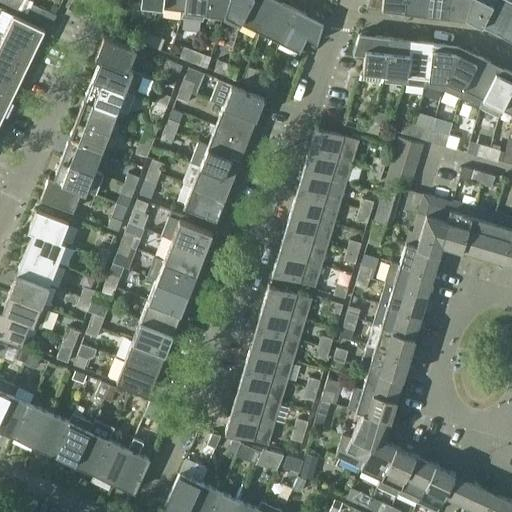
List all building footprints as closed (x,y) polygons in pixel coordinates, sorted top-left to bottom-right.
[(27,13),(33,3),(32,3),(33,1),(30,0),(9,0),(7,4),(17,9),(27,13)] [(206,10),(207,0),(185,0),(184,8),(185,8),(182,17),(203,20),(206,10)] [(207,0),(206,10),(224,12),(227,0),(207,0)] [(250,0),(227,0),(224,12),(240,21),(250,0)] [(250,0),(240,21),(260,30),(275,0),(250,0)] [(275,0),(260,30),(280,40),(295,9),(277,0),(275,0)] [(368,4),(404,8),(404,0),(367,0),(366,5),(368,5),(368,4)] [(404,0),(404,8),(425,11),(426,0),(404,0)] [(426,0),(425,11),(447,13),(448,0),(426,0)] [(448,0),(447,13),(465,16),(470,0),(448,0)] [(470,0),(465,16),(481,23),(492,0),(470,0)] [(502,34),(511,13),(511,0),(492,0),(481,23),(502,34)] [(33,3),(27,13),(51,25),(56,14),(55,13),(58,6),(53,4),(50,11),(48,10),(33,3)] [(322,22),(295,9),(280,40),(299,50),(307,36),(316,40),(316,41),(317,42),(323,21),(322,21),(322,22)] [(511,13),(502,34),(511,38),(511,13)] [(3,33),(35,48),(40,36),(37,35),(41,27),(13,14),(3,33)] [(140,41),(151,45),(155,35),(144,31),(140,41)] [(360,78),(383,81),(386,70),(389,36),(360,33),(360,32),(359,31),(353,52),(365,53),(363,69),(360,78)] [(0,55),(25,68),(35,48),(3,33),(0,40),(0,55)] [(103,43),(100,42),(95,56),(100,58),(100,56),(128,67),(128,66),(136,47),(130,44),(107,35),(103,43)] [(165,38),(155,35),(151,45),(161,49),(165,38)] [(407,73),(410,39),(389,36),(386,70),(383,81),(404,83),(407,73)] [(428,75),(427,75),(431,41),(410,39),(407,73),(404,83),(425,86),(426,84),(428,75)] [(457,44),(431,41),(427,75),(428,75),(426,84),(443,90),(447,78),(457,44)] [(460,97),(463,86),(479,55),(457,44),(447,78),(443,90),(460,97)] [(180,57),(190,61),(195,50),(184,46),(180,57)] [(195,50),(190,61),(201,64),(205,54),(195,50)] [(0,79),(16,87),(25,68),(0,55),(0,79)] [(498,65),(479,55),(463,86),(460,97),(478,106),(498,65)] [(133,68),(128,66),(128,67),(100,56),(100,58),(92,77),(124,89),(131,92),(133,92),(135,93),(143,72),(133,68)] [(229,63),(218,59),(214,70),(224,74),(229,63)] [(183,65),(172,60),(168,70),(179,75),(183,65)] [(239,67),(229,63),(224,74),(235,78),(239,67)] [(511,71),(498,65),(478,106),(498,117),(502,105),(511,85),(511,71)] [(268,79),(258,75),(254,86),(264,89),(268,79)] [(124,89),(92,77),(84,97),(117,109),(125,113),(133,92),(131,92),(124,89)] [(184,78),(180,88),(192,92),(195,82),(184,78)] [(0,120),(16,87),(0,79),(0,120)] [(278,82),(268,79),(264,89),(275,93),(278,82)] [(232,83),(223,104),(256,117),(261,104),(258,103),(261,95),(232,83)] [(511,85),(502,105),(511,110),(511,85)] [(192,92),(180,88),(176,98),(177,98),(188,102),(192,92)] [(160,91),(156,101),(167,106),(171,96),(160,91)] [(84,97),(77,117),(109,129),(117,132),(120,125),(112,122),(117,109),(84,97)] [(163,116),(167,106),(156,101),(152,111),(163,116)] [(223,104),(216,124),(248,137),(256,117),(223,104)] [(410,135),(421,138),(422,138),(429,140),(434,122),(434,121),(436,116),(418,111),(414,123),(410,135)] [(101,150),(109,129),(77,117),(69,137),(101,150)] [(368,131),(371,120),(360,117),(357,128),(368,131)] [(169,118),(165,128),(176,132),(179,122),(169,118)] [(382,123),(371,120),(368,131),(379,134),(382,123)] [(400,132),(410,135),(414,123),(404,120),(400,132)] [(451,127),(434,122),(429,140),(446,145),(449,134),(451,127)] [(216,124),(208,144),(240,157),(248,137),(216,124)] [(316,126),(310,147),(353,160),(359,139),(316,126)] [(172,142),(176,132),(165,128),(161,138),(172,142)] [(144,132),(140,141),(151,145),(155,136),(144,132)] [(449,134),(446,145),(456,148),(460,137),(449,134)] [(399,136),(395,149),(418,156),(422,143),(399,136)] [(69,137),(61,158),(93,170),(93,169),(101,150),(69,137)] [(147,156),(151,145),(140,141),(136,152),(147,156)] [(233,176),(240,157),(208,144),(198,141),(191,160),(233,176)] [(490,146),(480,143),(477,154),(486,157),(490,146)] [(501,150),(490,146),(486,157),(498,161),(501,150)] [(310,147),(303,168),(347,181),(353,160),(310,147)] [(395,149),(392,161),(415,168),(418,156),(395,149)] [(375,156),(372,166),(383,169),(386,159),(375,156)] [(61,158),(54,176),(53,178),(81,188),(81,190),(85,191),(85,190),(92,193),(100,172),(93,169),(93,170),(61,158)] [(149,168),(160,172),(164,163),(153,158),(149,168)] [(192,185),(192,184),(225,197),(233,176),(191,160),(183,181),(192,185)] [(392,161),(389,172),(411,179),(415,168),(392,161)] [(380,180),(383,169),(372,166),(369,176),(380,180)] [(149,168),(145,178),(156,183),(160,172),(149,168)] [(297,188),(341,201),(347,181),(303,168),(297,188)] [(471,180),(481,183),(485,172),(474,169),(471,180)] [(129,172),(125,182),(136,186),(139,176),(129,172)] [(408,189),(411,179),(389,172),(386,182),(408,189)] [(485,172),(481,183),(492,187),(495,175),(485,172)] [(73,209),(81,190),(81,188),(53,178),(54,176),(49,174),(44,188),(47,190),(44,198),(73,209)] [(136,186),(125,182),(121,192),(132,196),(136,186)] [(220,210),(225,197),(192,184),(192,185),(184,206),(214,217),(217,209),(220,210)] [(297,188),(291,209),(335,222),(341,201),(297,188)] [(439,254),(442,243),(440,243),(448,218),(447,217),(452,201),(423,192),(412,230),(409,229),(405,242),(406,242),(416,244),(415,247),(439,254)] [(362,197),(360,207),(371,211),(374,201),(362,197)] [(148,202),(137,198),(134,209),(145,213),(148,202)] [(440,243),(442,243),(462,249),(475,205),(452,198),(452,201),(447,217),(448,218),(440,243)] [(475,205),(462,249),(483,256),(496,211),(475,205)] [(371,211),(360,207),(356,218),(368,221),(371,211)] [(378,207),(374,221),(385,224),(391,226),(395,212),(378,207)] [(27,230),(32,232),(32,231),(61,241),(68,221),(39,209),(36,218),(33,217),(27,230)] [(291,209),(285,230),(328,243),(335,222),(291,209)] [(172,211),(170,215),(179,219),(180,217),(187,220),(188,217),(172,211)] [(511,215),(496,211),(483,256),(507,263),(511,245),(511,237),(511,234),(511,215)] [(171,239),(172,238),(204,250),(209,238),(206,237),(209,229),(187,220),(180,217),(179,219),(170,215),(169,215),(161,234),(171,239)] [(122,220),(111,216),(108,226),(119,230),(122,220)] [(374,221),(371,232),(382,235),(385,224),(374,221)] [(129,222),(121,242),(132,247),(139,226),(129,222)] [(285,230),(279,251),(322,264),(328,243),(285,230)] [(65,242),(61,241),(32,231),(32,232),(24,251),(57,264),(65,242)] [(379,245),(382,235),(371,232),(368,242),(379,245)] [(172,238),(171,239),(164,259),(196,271),(204,250),(172,238)] [(350,239),(347,249),(359,252),(361,242),(350,239)] [(128,256),(132,247),(121,242),(117,252),(128,256)] [(406,242),(400,263),(433,273),(439,254),(415,247),(416,244),(406,242)] [(100,246),(96,255),(107,259),(111,250),(100,246)] [(359,252),(347,249),(344,259),(355,263),(359,252)] [(49,284),(57,264),(24,251),(17,272),(49,284)] [(316,286),(322,264),(279,251),(272,273),(316,286)] [(92,266),(103,270),(107,259),(96,255),(92,266)] [(189,290),(196,271),(164,259),(154,255),(147,274),(156,278),(189,290)] [(433,273),(400,263),(391,261),(385,282),(393,284),(427,294),(433,273)] [(361,264),(358,274),(370,277),(373,267),(361,264)] [(41,304),(49,284),(17,272),(9,291),(41,304)] [(105,282),(116,286),(120,277),(109,272),(105,282)] [(367,288),(370,277),(358,274),(355,285),(367,288)] [(156,278),(148,299),(181,311),(189,290),(156,278)] [(105,282),(101,292),(112,297),(116,286),(105,282)] [(387,305),(421,314),(427,294),(393,284),(385,282),(379,302),(387,305)] [(312,297),(269,284),(262,305),(306,318),(312,297)] [(345,297),(348,287),(337,284),(334,294),(345,297)] [(84,286),(81,296),(92,300),(95,290),(84,286)] [(41,304),(9,291),(2,311),(2,312),(29,322),(29,324),(41,328),(49,307),(41,304)] [(360,308),(359,308),(362,298),(352,295),(349,305),(346,315),(357,318),(360,308)] [(77,306),(88,310),(92,300),(81,296),(77,306)] [(173,331),(181,311),(148,299),(140,319),(173,331)] [(343,303),(332,300),(329,310),(340,314),(343,303)] [(373,323),(381,325),(415,335),(421,314),(387,305),(379,302),(373,323)] [(262,305),(256,326),(299,339),(306,318),(262,305)] [(0,335),(21,343),(29,324),(29,322),(2,312),(2,311),(0,309),(0,335)] [(90,322),(101,326),(104,317),(93,313),(90,322)] [(354,329),(357,318),(346,315),(343,326),(354,329)] [(165,351),(173,331),(140,319),(133,339),(165,351)] [(90,322),(86,333),(97,337),(101,326),(90,322)] [(375,346),(408,356),(415,335),(381,325),(373,323),(367,344),(375,346)] [(69,326),(65,336),(76,340),(80,331),(69,326)] [(256,326),(250,347),(293,360),(299,339),(256,326)] [(322,335),(319,345),(330,348),(333,338),(322,335)] [(76,340),(65,336),(57,357),(68,361),(76,340)] [(133,339),(125,359),(157,371),(165,351),(133,339)] [(0,341),(0,355),(4,356),(8,345),(0,341)] [(82,343),(77,354),(88,358),(94,355),(97,348),(82,343)] [(368,367),(402,377),(408,356),(375,346),(367,344),(360,365),(368,367)] [(330,348),(319,345),(316,355),(327,359),(330,348)] [(334,357),(345,360),(348,350),(337,346),(334,357)] [(287,380),(293,360),(250,347),(244,367),(287,380)] [(25,361),(28,352),(17,348),(17,349),(14,357),(25,361)] [(29,353),(25,363),(35,367),(39,358),(29,353)] [(88,358),(77,354),(74,364),(85,368),(88,358)] [(342,371),(345,360),(334,357),(331,367),(342,371)] [(157,371),(125,359),(116,380),(146,392),(149,383),(152,385),(157,371)] [(244,367),(238,388),(281,401),(287,380),(244,367)] [(368,367),(362,387),(396,397),(402,377),(368,367)] [(83,382),(86,375),(75,371),(72,378),(83,382)] [(309,376),(306,386),(318,389),(320,379),(309,376)] [(0,377),(0,417),(11,394),(15,384),(0,377)] [(110,385),(102,381),(95,395),(104,398),(110,385)] [(110,385),(104,397),(112,400),(118,387),(110,384),(110,385)] [(356,409),(363,411),(386,418),(385,419),(389,420),(396,397),(362,387),(354,385),(348,407),(356,409)] [(315,400),(318,389),(306,386),(303,397),(315,400)] [(238,388),(232,409),(275,422),(281,401),(238,388)] [(324,389),(321,399),(333,402),(336,392),(324,389)] [(0,417),(0,427),(16,435),(31,403),(11,394),(0,417)] [(170,408),(150,400),(144,414),(164,422),(170,408)] [(50,411),(31,403),(16,435),(35,444),(50,411)] [(329,407),(320,405),(317,417),(325,420),(329,407)] [(268,444),(275,422),(232,409),(225,431),(268,444)] [(54,453),(69,421),(50,411),(35,444),(54,453)] [(386,418),(363,411),(351,436),(342,433),(335,456),(361,468),(376,436),(377,437),(385,419),(386,418)] [(73,413),(69,421),(54,453),(74,462),(93,422),(73,413)] [(308,421),(297,417),(294,427),(306,430),(308,421)] [(93,422),(74,462),(94,471),(109,439),(113,431),(93,422)] [(306,430),(294,427),(291,438),(302,441),(306,430)] [(221,435),(212,432),(207,444),(215,448),(221,435)] [(94,471),(114,480),(129,448),(128,448),(133,436),(129,434),(124,446),(109,439),(94,471)] [(129,448),(114,480),(134,490),(149,458),(138,452),(144,441),(133,436),(128,448),(129,448)] [(361,468),(382,477),(397,446),(377,437),(376,436),(361,468)] [(232,438),(227,449),(235,452),(240,443),(240,441),(232,438)] [(235,452),(234,455),(255,464),(260,452),(240,443),(235,452)] [(382,477),(401,486),(416,455),(397,446),(382,477)] [(283,454),(262,447),(256,462),(277,469),(283,455),(283,454)] [(277,469),(284,472),(291,458),(283,455),(277,469)] [(418,502),(435,464),(416,455),(401,486),(397,492),(418,502)] [(164,504),(181,511),(184,511),(200,481),(201,481),(207,467),(196,461),(190,476),(180,471),(164,504)] [(316,467),(303,464),(300,475),(313,478),(316,467)] [(435,464),(418,502),(437,511),(445,495),(455,473),(435,464)] [(455,499),(464,503),(474,482),(464,477),(455,473),(445,495),(455,499)] [(306,479),(298,475),(293,487),(301,491),(306,479)] [(184,511),(208,511),(219,490),(201,481),(200,481),(184,511)] [(484,511),(495,491),(474,482),(464,503),(460,511),(484,511)] [(208,511),(232,511),(239,499),(219,490),(208,511)] [(509,511),(511,507),(511,499),(495,491),(484,511),(509,511)] [(372,497),(362,492),(357,503),(367,507),(372,497)] [(321,500),(312,496),(308,505),(316,509),(321,500)] [(336,511),(341,502),(334,498),(329,510),(332,511),(336,511)] [(257,511),(259,508),(258,508),(239,499),(232,511),(257,511)] [(258,508),(259,508),(257,511),(281,511),(282,510),(261,500),(258,508)] [(377,511),(378,511),(389,511),(392,506),(382,501),(377,511)]
